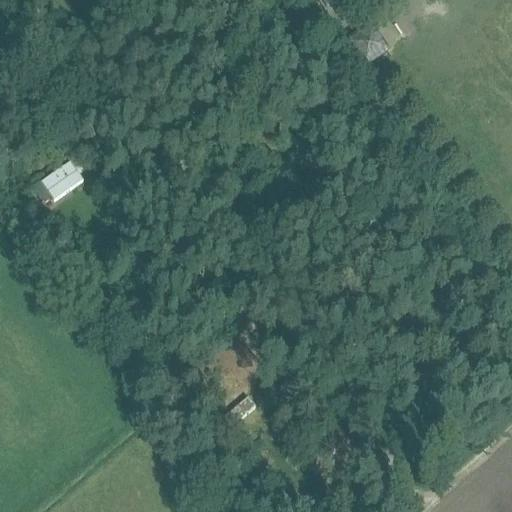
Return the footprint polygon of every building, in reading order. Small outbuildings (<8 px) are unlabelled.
[(300,0),(320,28),(360,0),(300,0)] [(383,69),(369,46),(349,59),(363,82),(383,69)] [(69,164),(37,185),(51,207),(83,186),(69,164)] [(68,236),(46,204),(30,215),(52,247),(68,236)] [(236,427),(254,411),(245,401),(227,417),(236,427)]
